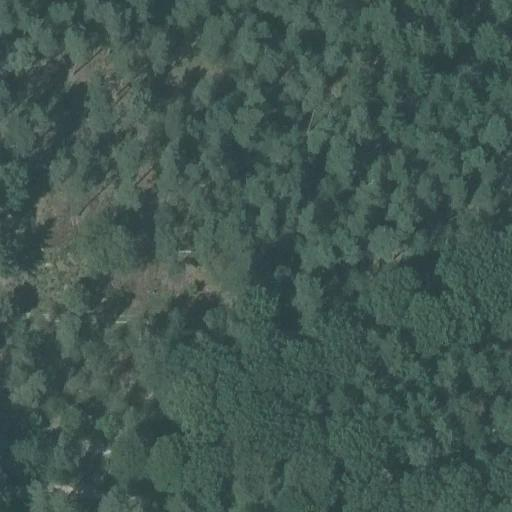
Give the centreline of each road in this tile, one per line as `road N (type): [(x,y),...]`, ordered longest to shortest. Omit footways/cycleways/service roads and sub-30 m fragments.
road 1 (track): [(0,316),(228,323),(314,344)]
road 2 (track): [(314,344),(489,474)]
road 3 (track): [(314,344),(511,263)]
road 4 (track): [(0,493),(114,495),(185,511)]
road 5 (track): [(314,344),(236,389),(221,464)]
